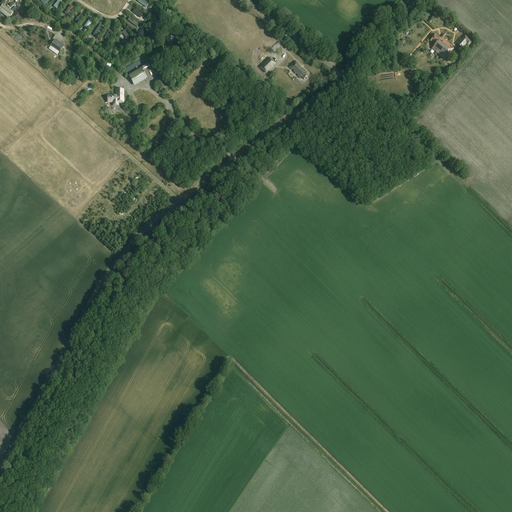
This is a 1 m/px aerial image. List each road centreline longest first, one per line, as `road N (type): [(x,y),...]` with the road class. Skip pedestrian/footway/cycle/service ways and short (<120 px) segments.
road 1 (unclassified): [(0,469),(125,250),(342,75)]
road 2 (unclassified): [(342,75),(244,0)]
